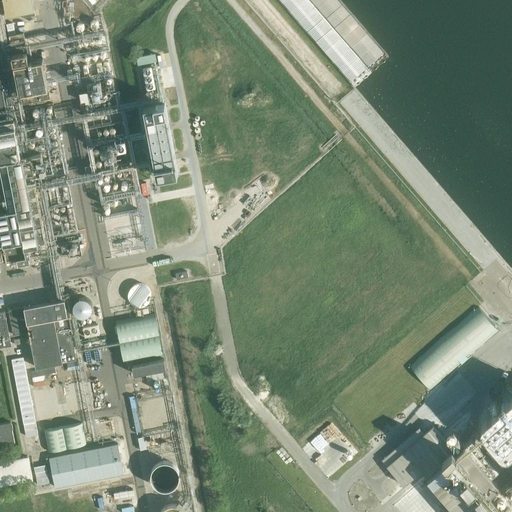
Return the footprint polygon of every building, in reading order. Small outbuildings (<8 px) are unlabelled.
[(33,0),(3,0),(6,13),(35,8),(33,0)] [(156,61),(155,53),(137,57),(138,64),(156,61)] [(15,63),(22,102),(50,97),(43,58),(15,63)] [(0,259),(18,256),(19,260),(31,257),(30,253),(49,249),(35,174),(46,172),(41,151),(21,154),(14,117),(9,119),(1,76),(0,70),(0,259)] [(83,101),(92,101),(92,90),(83,90),(83,101)] [(172,100),(150,103),(159,175),(182,172),(172,100)] [(115,250),(146,244),(138,203),(128,204),(132,224),(117,226),(115,215),(108,216),(113,242),(115,250)] [(60,243),(62,256),(68,255),(66,242),(60,243)] [(188,268),(177,270),(178,277),(190,275),(188,268)] [(150,296),(151,293),(150,290),(150,288),(148,285),(147,284),(145,282),(143,281),(140,280),(138,280),(136,280),(134,281),(132,282),(129,284),(128,285),(126,288),(126,290),(125,292),(126,297),(127,299),(129,301),(130,303),(133,304),(135,305),(137,305),(141,305),(142,304),(145,303),(147,302),(148,300),(150,298),(150,296)] [(91,306),(91,304),(91,300),(89,297),(87,296),(85,294),(82,293),(78,294),(76,294),(74,296),(73,297),(71,299),(70,301),(70,303),(70,306),(71,308),(73,311),(75,312),(76,313),(80,314),(84,314),(86,313),(88,312),(89,310),(90,308),(91,306)] [(13,334),(29,331),(36,367),(77,359),(65,298),(8,309),(13,334)] [(498,330),(478,308),(411,367),(430,389),(498,330)] [(0,347),(11,346),(4,311),(0,311),(0,446),(15,443),(11,422),(0,424),(0,347)] [(116,321),(124,362),(163,355),(155,313),(116,321)] [(88,361),(101,360),(100,348),(87,350),(88,361)] [(24,357),(11,360),(14,371),(24,425),(37,422),(27,369),(24,357)] [(134,375),(146,373),(147,381),(167,377),(164,359),(132,365),(134,375)] [(102,395),(112,393),(109,377),(87,382),(92,402),(102,400),(102,395)] [(65,386),(71,416),(86,413),(81,383),(65,386)] [(49,388),(55,419),(70,416),(64,386),(49,388)] [(33,391),(38,421),(54,419),(48,389),(33,391)] [(172,415),(172,412),(172,409),(171,406),(170,403),(168,401),(165,398),(162,397),(159,396),(155,396),(152,397),(150,397),(147,399),(145,401),(142,404),(141,407),(140,409),(140,412),(140,415),(141,418),(143,421),(145,423),(147,425),(150,427),(154,428),(156,428),(159,428),(162,427),(166,425),(168,423),(170,421),(171,418),(172,415)] [(511,399),(485,421),(511,454),(511,399)] [(97,418),(100,434),(120,430),(117,414),(97,418)] [(86,444),(81,423),(44,430),(49,451),(86,444)] [(421,469),(457,511),(511,511),(511,500),(491,476),(499,469),(472,438),(456,452),(434,425),(386,465),(403,485),(421,469)] [(118,444),(49,458),(55,488),(124,474),(118,444)] [(0,486),(33,480),(29,456),(0,461),(0,486)] [(51,482),(48,456),(36,457),(38,483),(51,482)] [(180,480),(180,476),(180,473),(179,470),(178,468),(176,466),(174,464),(171,462),(165,461),(162,461),(159,461),(156,463),(153,465),(151,467),(150,470),(149,473),(148,476),(149,479),(149,482),(151,485),(152,487),(154,489),(157,491),(160,492),(163,492),(166,492),(169,492),(173,490),(175,488),(177,486),(179,483),(180,480)]
